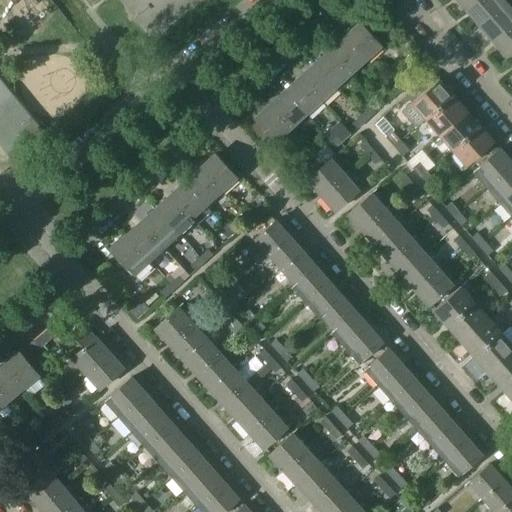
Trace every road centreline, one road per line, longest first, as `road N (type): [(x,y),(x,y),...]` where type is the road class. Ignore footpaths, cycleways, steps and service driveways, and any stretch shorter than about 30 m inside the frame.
road 1 (residential): [(173,72),(223,119),(511,454)]
road 2 (residential): [(284,511),(13,207)]
road 3 (residential): [(13,207),(173,72)]
road 4 (residential): [(511,121),(403,0)]
